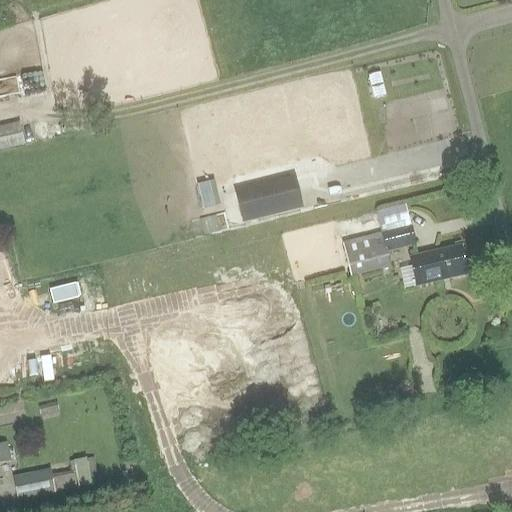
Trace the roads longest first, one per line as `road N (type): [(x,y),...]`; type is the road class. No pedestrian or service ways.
road 1 (track): [(448,28),(39,132)]
road 2 (track): [(511,272),(441,0)]
